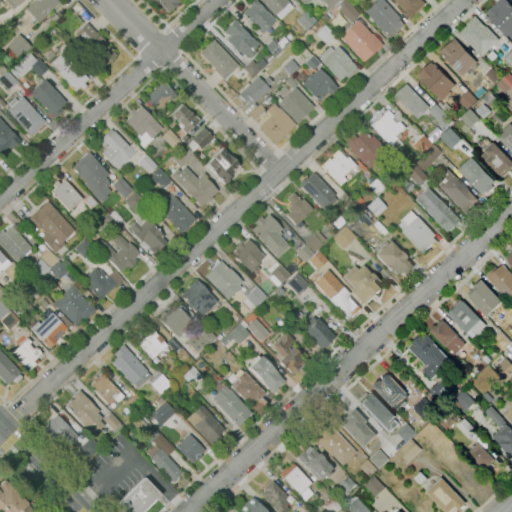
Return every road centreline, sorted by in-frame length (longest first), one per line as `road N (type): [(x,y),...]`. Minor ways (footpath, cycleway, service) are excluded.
road 1 (residential): [(465,0),(4,426)]
road 2 (residential): [(511,213),(188,511)]
road 3 (residential): [(216,0),(0,200)]
road 4 (residential): [(278,172),(111,0)]
road 5 (tertiary): [(86,511),(0,421)]
